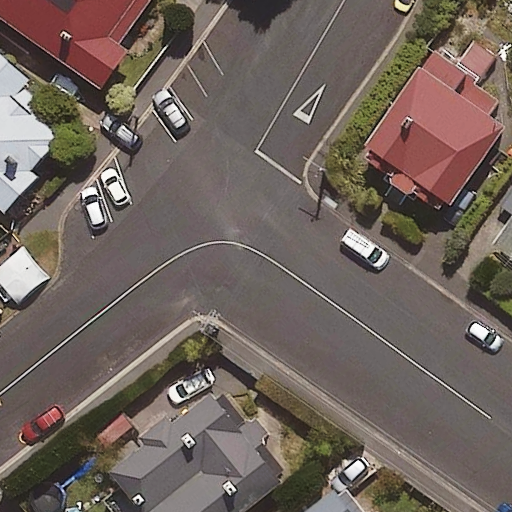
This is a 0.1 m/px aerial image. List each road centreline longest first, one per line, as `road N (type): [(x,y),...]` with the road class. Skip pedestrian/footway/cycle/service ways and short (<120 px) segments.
road 1 (residential): [(511,412),(205,197)]
road 2 (residential): [(205,197),(0,361)]
road 3 (residential): [(297,0),(205,197)]
